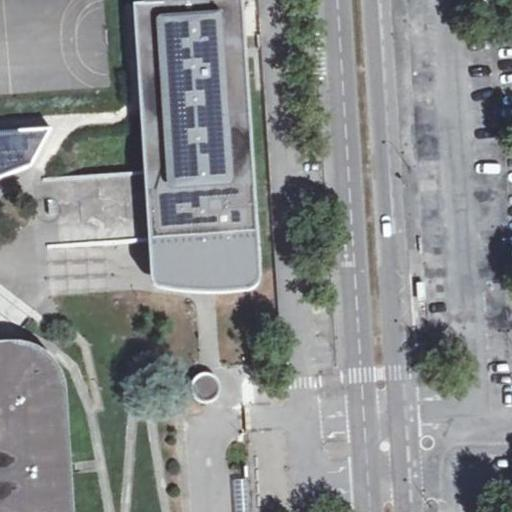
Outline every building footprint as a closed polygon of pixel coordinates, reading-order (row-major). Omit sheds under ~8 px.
[(149,240),(258,233),(242,0),(168,0),(169,5),(143,7),(135,7),(146,172),(56,178),(61,246),(149,240)] [(46,131),(0,132),(0,201),(48,200),(46,131)] [(258,233),(149,240),(151,279),(152,283),(156,288),(160,290),(208,295),(248,293),(253,290),(257,287),(261,280),(258,233)] [(428,282),(419,283),(421,306),(430,305),(428,282)] [(0,342),(0,511),(75,511),(69,389),(66,379),(62,370),(58,363),(45,351),(36,346),(25,342),(14,341),(0,342)] [(190,388),(192,399),(202,405),(213,403),(219,393),(216,382),(207,376),(196,379),(190,388)]
